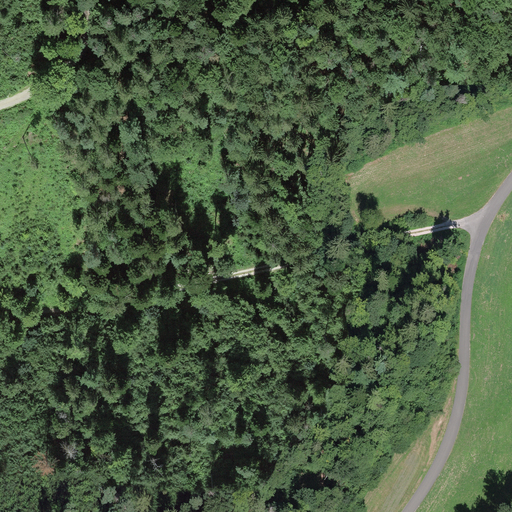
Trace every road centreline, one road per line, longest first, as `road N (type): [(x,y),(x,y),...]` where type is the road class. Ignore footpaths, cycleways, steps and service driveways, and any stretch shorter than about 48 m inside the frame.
road 1 (unclassified): [(511,180),(465,252),(458,395),(448,439),(407,511)]
road 2 (track): [(73,74),(183,65),(418,0)]
road 3 (track): [(0,320),(45,321),(304,257)]
road 4 (track): [(463,358),(432,417),(346,511)]
road 5 (track): [(480,221),(304,257)]
road 6 (track): [(290,39),(120,0)]
road 7 (track): [(0,105),(73,74),(90,36),(84,0)]
road 8 (track): [(450,226),(429,213),(380,214),(330,251)]
